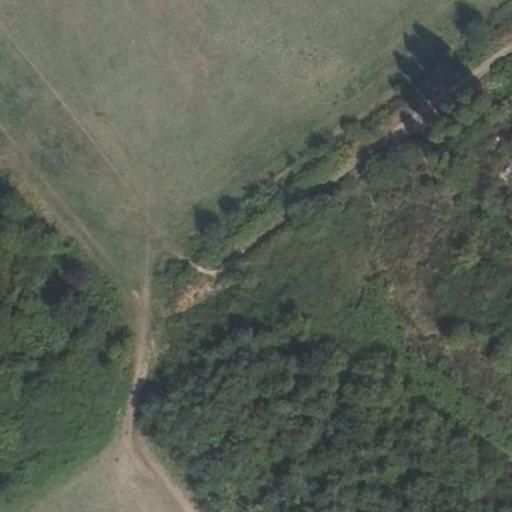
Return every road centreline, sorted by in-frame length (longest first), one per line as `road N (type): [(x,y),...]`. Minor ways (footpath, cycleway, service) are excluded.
road 1 (track): [(511,56),(208,274)]
road 2 (track): [(511,454),(421,380),(374,318),(360,245),(365,158)]
road 3 (track): [(0,19),(106,147),(181,256),(208,274)]
road 4 (track): [(181,256),(25,159),(0,161)]
road 5 (track): [(511,196),(438,142),(421,119)]
